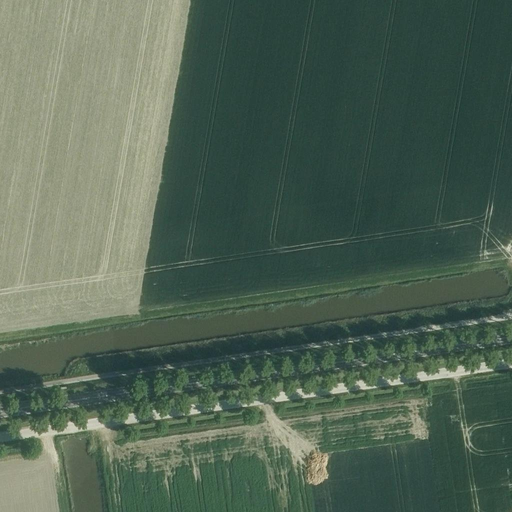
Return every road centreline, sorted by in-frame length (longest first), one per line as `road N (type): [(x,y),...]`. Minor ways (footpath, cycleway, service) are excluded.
road 1 (unclassified): [(0,436),(511,361)]
road 2 (secondary): [(0,409),(511,335)]
road 3 (unclassified): [(511,316),(0,390)]
